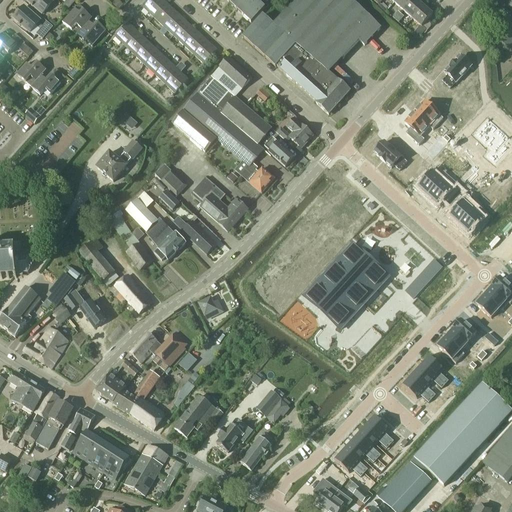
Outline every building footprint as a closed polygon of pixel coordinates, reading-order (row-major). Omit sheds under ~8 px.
[(42,15),(53,3),(49,0),(27,0),(26,2),(42,15)] [(152,0),(144,9),(154,18),(167,4),(162,0),(152,0)] [(231,0),(229,3),(236,9),(244,0),(231,0)] [(244,0),(236,9),(243,16),(257,1),(256,0),(244,0)] [(261,4),(264,0),(257,0),(257,1),(243,16),(251,23),(265,8),(261,4)] [(329,116),(344,99),(350,93),(329,75),(359,43),(364,48),(381,31),(349,0),(298,0),(273,26),(263,17),(243,39),(276,68),(277,68),(317,104),(316,105),(329,116)] [(404,12),(415,0),(414,0),(398,0),(395,4),(404,12)] [(413,20),(424,8),(415,0),(404,12),(413,20)] [(511,0),(499,0),(511,12),(511,0)] [(113,5),(118,10),(121,6),(116,2),(113,5)] [(154,18),(164,28),(177,14),(167,4),(154,18)] [(73,12),(63,23),(77,37),(89,23),(92,20),(83,11),(84,11),(78,6),(73,12)] [(30,33),(40,22),(24,8),(14,20),(30,33)] [(420,27),(413,36),(417,40),(426,31),(422,27),(432,16),(424,8),(413,20),(420,27)] [(396,21),(401,15),(398,12),(393,18),(396,21)] [(174,37),(187,23),(177,14),(164,28),(174,37)] [(399,23),(404,17),(401,15),(396,21),(399,23)] [(507,49),(511,43),(511,22),(511,21),(495,38),(507,49)] [(47,23),(36,36),(42,41),(53,28),(47,23)] [(89,23),(77,37),(86,45),(87,44),(92,48),(95,45),(96,44),(106,33),(97,24),(94,28),(89,23)] [(174,37),(185,47),(198,33),(187,23),(174,37)] [(116,38),(126,48),(139,34),(129,24),(116,38)] [(195,56),(208,42),(198,33),(185,47),(195,56)] [(149,43),(139,34),(126,48),(136,57),(149,43)] [(0,54),(3,51),(8,56),(20,43),(13,37),(10,40),(5,36),(1,42),(0,40),(0,54)] [(208,42),(195,56),(205,66),(218,52),(208,42)] [(146,67),(159,53),(149,43),(136,57),(146,67)] [(20,50),(29,58),(33,53),(24,46),(20,50)] [(169,62),(159,53),(146,67),(156,76),(169,62)] [(447,77),(442,83),(450,90),(455,84),(456,85),(471,67),(460,57),(455,63),(450,68),(450,69),(445,74),(447,77)] [(211,78),(210,79),(233,99),(234,100),(235,98),(242,90),(252,80),(243,71),(230,59),(220,70),(211,78)] [(177,69),(169,62),(156,76),(166,86),(184,66),(182,64),(177,69)] [(27,65),(17,76),(26,84),(31,88),(36,83),(41,78),(46,72),(37,64),(32,70),(27,65)] [(181,73),(186,68),(184,66),(166,86),(176,95),(189,81),(181,73)] [(36,83),(31,88),(40,97),(45,91),(50,96),(60,85),(51,77),(46,82),(41,78),(36,83)] [(210,79),(197,94),(220,114),(233,99),(210,79)] [(4,87),(0,91),(0,92),(5,97),(10,92),(4,87)] [(262,90),(257,96),(264,103),(270,96),(262,90)] [(197,94),(182,111),(215,139),(243,163),(235,172),(241,177),(261,194),(274,179),(262,169),(258,173),(255,170),(256,167),(252,164),(263,150),(257,145),(271,129),(235,98),(234,100),(233,99),(220,114),(197,94)] [(424,103),(414,113),(430,128),(429,128),(433,131),(443,120),(424,103)] [(41,118),(39,116),(31,109),(24,117),(34,125),(41,118)] [(182,111),(171,123),(205,152),(215,139),(182,111)] [(414,113),(404,124),(410,130),(405,135),(419,147),(424,141),(420,138),(429,128),(430,128),(414,113)] [(126,115),(123,118),(135,128),(137,125),(126,115)] [(280,129),(276,133),(285,142),(288,138),(301,150),(313,137),(294,120),(287,127),(293,133),(289,137),(280,129)] [(488,122),(475,137),(484,145),(498,131),(488,122)] [(498,131),(484,145),(493,154),(507,139),(498,131)] [(269,153),(286,168),(294,158),(272,139),(265,147),(270,152),(269,153)] [(110,153),(97,169),(114,183),(127,167),(133,160),(134,161),(143,150),(133,142),(124,153),(125,154),(119,161),(110,153)] [(384,143),(374,154),(380,159),(380,160),(385,165),(385,164),(391,170),(394,167),(400,172),(407,164),(401,159),(384,143)] [(165,166),(156,176),(161,181),(177,196),(187,186),(171,171),(165,166)] [(227,179),(233,184),(237,179),(231,174),(227,179)] [(432,175),(419,189),(428,198),(440,184),(432,175)] [(205,179),(190,195),(203,206),(200,209),(228,233),(247,211),(236,201),(227,211),(218,203),(224,196),(205,179)] [(440,184),(428,198),(436,206),(449,192),(440,184)] [(179,204),(167,192),(160,198),(173,210),(179,204)] [(126,213),(146,233),(146,234),(159,249),(154,254),(162,262),(165,258),(169,262),(186,245),(174,234),(160,220),(158,222),(146,210),(153,203),(145,194),(126,213)] [(463,204),(450,218),(459,227),(472,213),(463,204)] [(117,220),(111,224),(121,239),(123,238),(126,242),(133,237),(123,222),(124,222),(121,217),(123,216),(120,212),(114,216),(117,220)] [(472,213),(459,227),(468,235),(481,221),(472,213)] [(207,256),(216,246),(192,223),(183,233),(207,256)] [(138,242),(142,238),(137,232),(133,235),(138,242)] [(80,253),(104,284),(116,274),(91,244),(80,253)] [(139,272),(152,263),(139,244),(126,253),(139,272)] [(0,278),(1,279),(1,281),(3,281),(3,279),(8,278),(8,280),(10,280),(10,278),(15,278),(15,280),(17,280),(17,278),(23,277),(23,275),(29,275),(37,260),(35,259),(36,258),(30,254),(29,255),(27,254),(15,255),(15,247),(14,247),(14,245),(12,245),(12,247),(7,247),(7,245),(5,245),(5,247),(0,247),(0,278)] [(352,246),(304,298),(341,331),(354,317),(354,316),(355,316),(355,315),(355,314),(354,314),(354,313),(357,310),(358,310),(359,310),(360,310),(361,309),(388,279),(352,246)] [(71,269),(68,274),(77,280),(80,276),(71,269)] [(47,300),(41,308),(47,311),(52,304),(57,308),(76,283),(64,274),(49,293),(52,296),(48,301),(47,300)] [(127,276),(111,291),(122,304),(126,301),(139,315),(152,304),(127,276)] [(493,288),(492,288),(509,304),(508,304),(510,306),(511,303),(511,281),(510,279),(505,284),(500,280),(497,283),(496,283),(492,287),(493,288)] [(83,282),(78,287),(82,291),(87,286),(83,282)] [(101,286),(91,293),(94,296),(103,289),(101,286)] [(29,316),(41,300),(26,288),(12,307),(27,318),(29,316)] [(492,288),(484,297),(499,310),(499,311),(501,312),(508,304),(509,304),(492,288)] [(76,292),(64,301),(72,312),(79,307),(83,304),(84,303),(76,292)] [(484,297),(476,306),(491,319),(499,311),(499,310),(484,297)] [(208,315),(210,314),(212,318),(223,313),(218,302),(213,304),(210,299),(198,305),(204,317),(205,316),(206,318),(209,317),(208,315)] [(83,304),(79,307),(81,310),(80,311),(94,330),(106,321),(92,302),(85,307),(83,304)] [(9,310),(0,321),(0,326),(16,338),(30,320),(31,318),(29,316),(27,318),(12,307),(9,310)] [(63,308),(53,317),(60,326),(70,317),(63,308)] [(454,330),(453,331),(468,344),(476,335),(461,322),(458,326),(457,325),(453,330),(454,330)] [(28,346),(24,353),(51,370),(61,356),(68,342),(48,329),(35,350),(28,346)] [(453,331),(445,339),(460,353),(461,352),(468,344),(453,331)] [(148,334),(129,354),(140,364),(150,353),(155,357),(156,356),(169,367),(189,345),(176,333),(163,347),(148,334)] [(445,339),(437,348),(456,365),(464,356),(461,352),(460,353),(445,339)] [(429,357),(422,365),(445,386),(448,382),(443,377),(442,378),(439,376),(443,371),(429,357)] [(128,372),(132,367),(126,362),(122,366),(128,372)] [(211,365),(206,372),(210,375),(215,368),(211,365)] [(422,365),(415,372),(430,386),(434,381),(436,384),(436,385),(442,390),(445,386),(422,365)] [(415,372),(409,379),(432,400),(435,397),(430,391),(429,392),(426,390),(430,386),(415,372)] [(11,401),(24,408),(37,386),(23,378),(15,373),(9,384),(18,389),(11,401)] [(109,374),(96,391),(113,403),(124,390),(124,391),(127,387),(122,383),(110,375),(109,374)] [(124,390),(113,403),(130,414),(141,399),(144,401),(144,400),(145,401),(159,381),(149,374),(132,397),(124,391),(124,390)] [(257,374),(253,379),(258,384),(263,379),(257,374)] [(409,379),(402,387),(417,400),(421,396),(423,398),(423,399),(429,404),(432,400),(409,379)] [(188,397),(195,387),(187,382),(183,387),(185,388),(182,393),(188,397)] [(37,386),(24,408),(33,413),(45,391),(37,386)] [(444,488),(511,415),(481,387),(414,461),(444,488)] [(37,415),(26,436),(35,441),(60,398),(48,391),(35,414),(37,415)] [(281,400),(271,392),(264,401),(274,409),(281,400)] [(200,397),(174,429),(187,439),(194,429),(198,432),(202,426),(203,427),(209,419),(212,421),(211,421),(215,424),(223,415),(207,403),(200,397)] [(164,414),(144,400),(144,401),(141,399),(130,414),(154,431),(164,419),(164,414)] [(281,401),(266,420),(274,426),(288,407),(281,401)] [(36,444),(46,449),(48,451),(62,426),(63,427),(73,409),(59,402),(36,444)] [(436,404),(431,409),(436,413),(440,408),(436,404)] [(85,435),(87,432),(95,417),(80,409),(69,432),(76,435),(79,429),(82,431),(81,433),(85,435)] [(374,417),(367,425),(390,446),(394,442),(388,437),(387,438),(384,436),(388,431),(374,417)] [(367,425),(360,432),(375,446),(379,441),(381,444),(381,445),(387,450),(390,446),(367,425)] [(245,430),(242,434),(231,426),(227,431),(224,429),(217,437),(218,437),(221,439),(216,445),(228,454),(240,439),(244,442),(244,443),(251,435),(245,430)] [(507,484),(511,478),(511,426),(482,464),(507,484)] [(84,461),(98,439),(87,432),(85,435),(72,453),(84,461)] [(360,432),(354,439),(377,460),(381,457),(375,451),(374,452),(371,450),(375,446),(360,432)] [(14,445),(19,436),(14,433),(9,442),(14,445)] [(259,438),(240,463),(251,472),(263,457),(265,458),(268,454),(266,452),(274,442),(264,434),(260,439),(259,438)] [(68,435),(61,447),(69,452),(71,453),(74,449),(78,440),(68,435)] [(103,473),(117,452),(98,439),(84,461),(103,473)] [(354,439),(347,446),(362,460),(366,456),(369,458),(368,459),(374,464),(377,460),(354,439)] [(148,446),(138,464),(157,475),(168,457),(148,445),(148,446)] [(347,446),(341,453),(364,475),(368,471),(362,465),(361,466),(358,464),(362,460),(347,446)] [(115,481),(129,459),(117,452),(103,473),(115,481)] [(341,453),(334,461),(349,474),(353,470),(356,472),(355,473),(361,478),(364,475),(341,453)] [(2,455),(0,458),(0,470),(5,473),(12,461),(2,455)] [(176,463),(169,476),(175,479),(182,466),(176,463)] [(146,498),(158,476),(138,465),(126,486),(146,498)] [(381,497),(379,500),(391,511),(405,511),(431,484),(411,465),(381,497)] [(25,481),(31,469),(25,466),(19,477),(25,481)] [(36,483),(40,475),(34,471),(29,479),(36,483)] [(59,483),(63,477),(58,474),(55,480),(59,483)] [(323,480),(313,494),(320,499),(316,504),(326,511),(340,511),(344,507),(347,509),(352,502),(323,480)] [(73,489),(77,483),(73,481),(69,487),(73,489)] [(99,491),(102,485),(98,482),(94,489),(99,491)] [(457,503),(458,503),(459,503),(460,503),(461,502),(461,501),(462,500),(462,499),(462,498),(462,497),(461,496),(460,495),(459,495),(458,495),(457,495),(456,496),(455,497),(454,498),(454,499),(454,500),(455,502),(456,502),(457,503)] [(228,511),(229,510),(213,501),(214,500),(206,496),(197,511),(228,511)]
